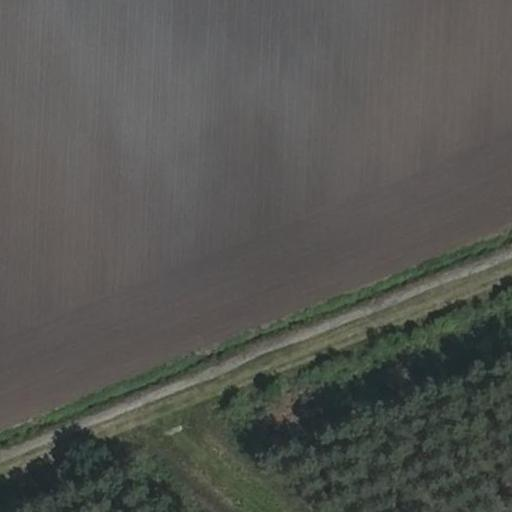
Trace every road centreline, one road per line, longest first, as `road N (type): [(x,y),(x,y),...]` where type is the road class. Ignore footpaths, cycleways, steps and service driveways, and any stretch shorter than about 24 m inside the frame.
road 1 (track): [(511,250),(0,459)]
road 2 (track): [(276,511),(142,401)]
